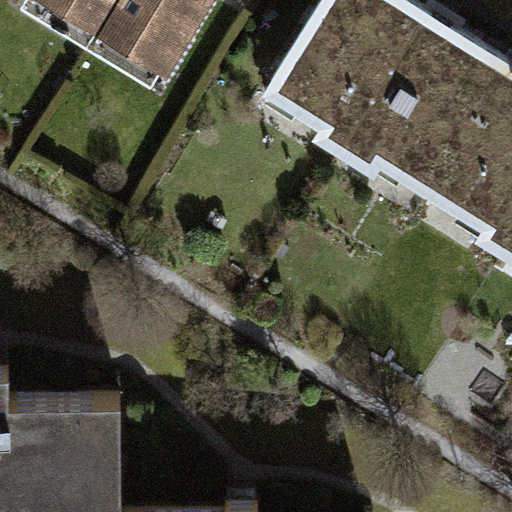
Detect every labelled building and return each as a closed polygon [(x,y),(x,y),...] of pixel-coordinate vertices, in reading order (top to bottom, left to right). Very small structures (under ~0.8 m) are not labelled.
[(35,0),(88,31),(106,0),(35,0)] [(106,0),(88,31),(160,72),(206,0),(106,0)] [(428,196),(509,53),(426,0),(318,0),(260,93),(428,196)] [(511,55),(509,53),(428,196),(511,246),(511,55)] [(11,373),(0,373),(0,511),(120,511),(120,393),(10,395),(11,373)]
